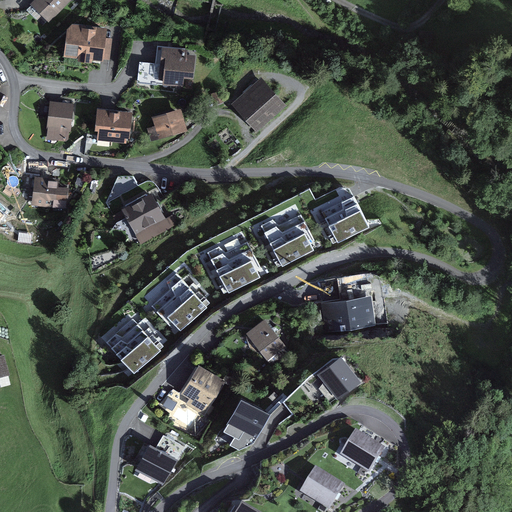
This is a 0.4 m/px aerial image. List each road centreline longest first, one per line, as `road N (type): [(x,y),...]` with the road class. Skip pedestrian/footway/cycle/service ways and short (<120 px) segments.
road 1 (residential): [(0,56),(13,80),(16,134),(34,153),(216,173),(361,177),(456,209),(497,243),(483,275),(460,275),(411,254),(358,252),(225,310),(125,422),(110,511)]
road 2 (trunk): [(511,135),(46,511)]
road 3 (residential): [(158,511),(199,481),(358,409),(396,428),(407,464),(400,487),(367,511)]
road 4 (track): [(340,0),(398,26),(419,22),(446,0)]
